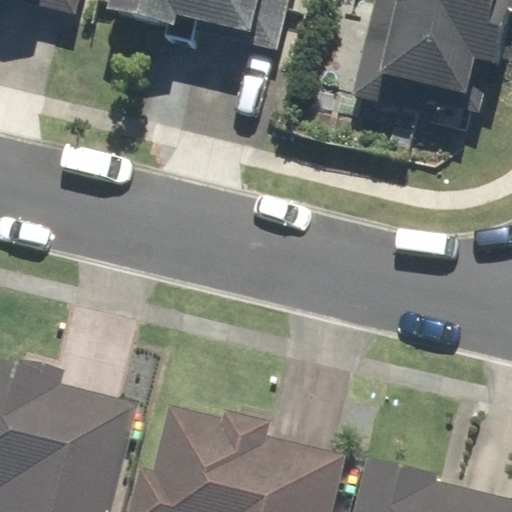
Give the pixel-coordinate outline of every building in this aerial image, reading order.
[(47,0),(0,0),(0,5),(44,16),(47,0)] [(293,0),(115,0),(108,34),(189,50),(191,41),(281,60),(293,0)] [(380,0),(359,104),(423,117),(426,101),(494,114),(507,50),(493,48),(502,0),(380,0)] [(110,511),(133,410),(54,392),(56,381),(0,368),(0,511),(110,511)] [(266,432),(171,413),(163,411),(150,477),(136,474),(128,511),(329,511),(339,468),(262,452),(266,432)] [(511,511),(356,477),(348,511),(511,511)]
